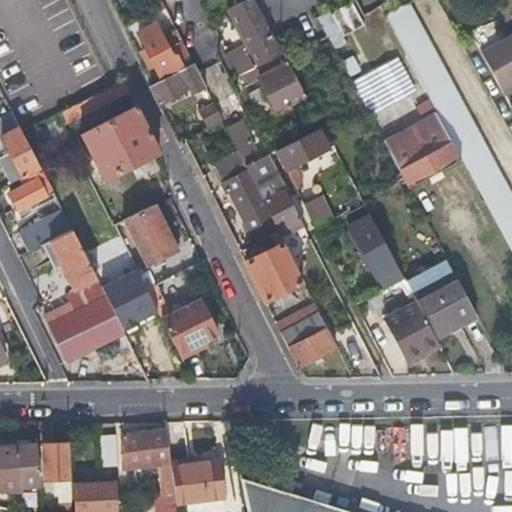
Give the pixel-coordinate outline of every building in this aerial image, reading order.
[(281,56),(250,0),(242,0),(227,8),(250,50),(259,67),(281,56)] [(364,26),(354,4),(321,19),(337,54),(352,47),(346,34),(364,26)] [(511,192),(410,6),(386,19),(511,250),(511,192)] [(166,9),(151,17),(155,24),(170,16),(166,9)] [(141,35),(165,82),(195,66),(183,43),(169,50),(157,27),(141,35)] [(503,92),(511,86),(511,37),(482,55),(503,92)] [(230,61),(239,77),(259,67),(250,50),(230,61)] [(298,82),(286,61),(261,74),(279,110),(306,97),(298,82)] [(206,88),(198,72),(195,66),(165,82),(151,88),(160,106),(176,98),(182,95),(188,92),(191,96),(206,88)] [(64,126),(130,93),(124,80),(58,114),(64,126)] [(511,95),(511,86),(503,92),(506,98),(511,95)] [(198,114),(206,131),(223,122),(214,105),(198,114)] [(160,153),(137,107),(81,136),(105,182),(160,153)] [(14,113),(0,120),(0,135),(2,139),(3,138),(22,128),(14,113)] [(409,191),(462,163),(437,116),(384,144),(409,191)] [(244,120),(229,127),(244,156),(259,148),(244,120)] [(7,168),(15,186),(44,171),(22,128),(3,138),(15,163),(7,168)] [(322,128),(276,151),(296,191),(305,186),(295,168),(333,148),(322,128)] [(231,191),(257,243),(271,236),(278,232),(263,201),(259,195),(247,171),(239,154),(214,167),(227,193),(231,191)] [(285,190),(268,157),(259,161),(275,195),(285,190)] [(247,171),(259,195),(266,191),(254,168),(247,171)] [(48,181),(45,173),(9,191),(20,211),(28,208),(31,213),(58,199),(48,181)] [(285,190),(275,195),(263,201),(278,232),(281,239),(294,232),(290,226),(300,221),(285,190)] [(303,204),(316,231),(330,223),(320,203),(314,206),(311,201),(303,204)] [(181,252),(158,206),(126,223),(133,238),(148,269),(181,252)] [(348,228),(383,293),(404,283),(369,217),(348,228)] [(58,239),(74,231),(67,218),(51,226),(58,239)] [(303,227),(300,221),(290,226),(294,232),(303,227)] [(20,235),(30,253),(44,246),(52,242),(46,229),(43,223),(20,235)] [(116,228),(123,243),(133,238),(126,223),(116,228)] [(52,242),(58,239),(51,226),(46,229),(52,242)] [(69,364),(126,335),(74,231),(58,239),(52,242),(44,246),(59,276),(68,272),(78,293),(83,302),(73,307),(47,321),(69,364)] [(277,248),(284,244),(281,239),(278,232),(271,236),(277,248)] [(262,295),(266,303),(303,282),(284,244),(277,248),(246,264),(262,295)] [(404,283),(412,298),(454,275),(447,261),(404,283)] [(147,291),(172,279),(165,265),(140,277),(144,285),(147,291)] [(435,341),(478,319),(454,275),(412,298),(416,306),(435,341)] [(69,297),(73,307),(83,302),(78,293),(69,297)] [(162,321),(179,356),(219,336),(202,302),(162,321)] [(407,364),(439,348),(435,341),(416,306),(385,322),(407,364)] [(278,331),(281,336),(320,316),(316,309),(312,311),(311,310),(277,327),(278,331)] [(320,316),(281,336),(289,351),(325,332),(327,330),(320,316)] [(289,351),(298,369),(334,351),(325,332),(289,351)] [(347,352),(356,371),(369,365),(359,345),(347,352)] [(511,469),(511,428),(472,429),(473,470),(511,469)] [(170,463),(166,433),(122,439),(126,469),(163,467),(167,494),(175,493),(170,463)] [(18,446),(0,448),(0,468),(2,493),(21,494),(28,488),(43,489),(38,444),(31,445),(26,451),(23,451),(18,446)] [(73,502),(70,445),(46,446),(47,482),(58,482),(63,491),(63,503),(73,502)] [(200,458),(188,460),(190,468),(201,466),(200,458)] [(175,493),(177,505),(226,498),(221,463),(201,466),(190,468),(188,460),(170,463),(175,493)] [(349,511),(240,477),(247,511),(349,511)] [(118,511),(117,485),(77,486),(78,511),(118,511)]
